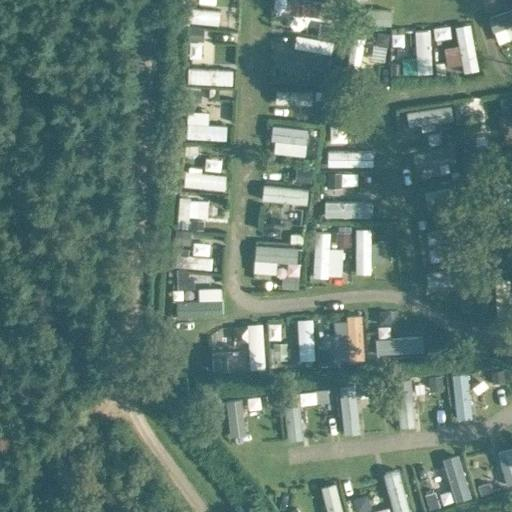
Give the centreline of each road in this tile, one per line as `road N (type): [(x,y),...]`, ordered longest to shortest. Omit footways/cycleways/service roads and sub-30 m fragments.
road 1 (unclassified): [(203,511),(141,430),(122,384),(143,0)]
road 2 (track): [(0,223),(122,384)]
road 3 (track): [(25,511),(58,452),(122,384)]
